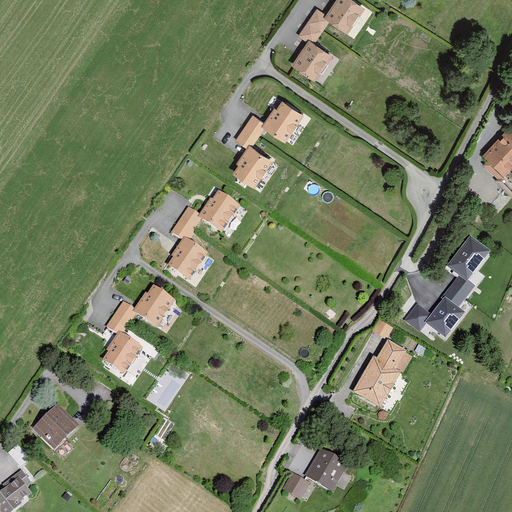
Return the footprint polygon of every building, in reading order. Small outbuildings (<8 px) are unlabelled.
[(346,0),(332,0),(322,15),(314,11),(295,39),(303,44),(287,67),(310,84),(329,56),(311,45),(324,27),(342,35),(360,9),(346,0)] [(254,151),(266,138),(279,145),(300,116),(278,102),(272,111),(270,109),(259,124),(251,116),(234,143),(242,151),(233,164),(234,167),(228,174),(235,184),(250,190),(270,162),(254,151)] [(511,119),(487,147),(495,154),(488,162),(511,183),(511,119)] [(186,232),(170,255),(194,270),(212,243),(190,229),(202,212),(225,226),(244,196),(220,181),(204,206),(192,198),(175,225),(186,232)] [(442,299),(431,314),(417,303),(404,320),(420,333),(427,324),(446,338),(465,313),(458,307),(474,286),(468,281),(491,251),(470,235),(447,266),(459,275),(441,298),(442,299)] [(122,328),(107,351),(131,366),(149,339),(127,325),(139,308),(162,322),(181,293),(157,277),(140,302),(129,294),(111,321),(122,328)] [(381,320),(375,332),(388,339),(394,326),(381,320)] [(383,353),(378,350),(360,385),(389,400),(408,364),(404,362),(414,344),(393,333),(383,353)] [(84,418),(63,396),(38,420),(59,442),(84,418)] [(353,455),(326,440),(310,468),(337,483),(353,455)] [(25,468),(0,486),(0,511),(2,511),(39,485),(25,468)] [(317,479),(297,468),(288,484),(308,495),(317,479)]
